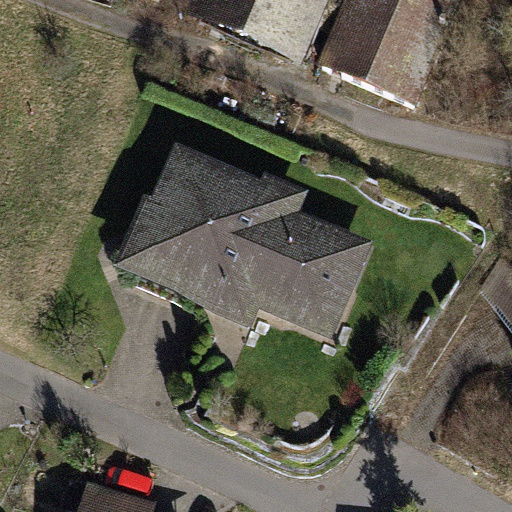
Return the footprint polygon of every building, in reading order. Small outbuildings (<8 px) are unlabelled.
[(133,0),(158,10),(162,0),(133,0)] [(197,0),(185,30),(301,80),(319,36),(334,0),(197,0)] [(349,0),(332,41),(318,73),(415,114),(463,0),(349,0)] [(334,0),(319,36),(332,41),(349,0),(334,0)] [(309,200),(265,181),(262,188),(175,152),(151,209),(143,206),(112,279),(250,337),(258,318),(333,349),(375,248),(302,218),(309,200)] [(81,511),(154,511),(155,510),(86,493),(81,511)]
